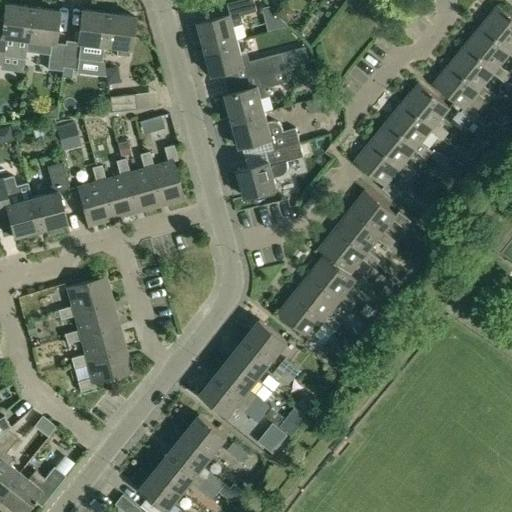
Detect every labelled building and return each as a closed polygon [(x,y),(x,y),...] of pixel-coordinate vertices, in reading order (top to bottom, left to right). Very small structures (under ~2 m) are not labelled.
[(230,15),(198,24),(205,48),(237,40),(234,26),(243,24),(241,15),(257,11),(254,0),(239,0),(227,3),(230,15)] [(0,63),(1,64),(1,57),(25,60),(26,52),(26,48),(27,41),(32,8),(4,5),(2,22),(0,21),(0,63)] [(511,15),(499,5),(483,25),(511,48),(511,52),(511,54),(511,55),(511,15)] [(286,6),(280,14),(289,21),(295,12),(286,6)] [(26,48),(26,52),(49,54),(48,70),(62,71),(63,67),(65,45),(54,43),(58,11),(32,8),(27,41),(26,48)] [(65,45),(63,67),(71,68),(78,69),(79,59),(101,62),(103,46),(107,14),(80,11),(76,42),(66,41),(65,45)] [(107,14),(103,46),(117,48),(116,56),(129,57),(129,50),(133,17),(107,14)] [(480,28),(467,44),(498,70),(495,74),(506,83),(511,75),(511,73),(502,65),(511,54),(511,52),(511,48),(483,25),(480,28)] [(237,40),(205,48),(212,76),(245,67),(247,78),(255,76),(285,68),(282,53),(244,63),(237,40)] [(464,48),(450,64),(482,90),(479,93),(486,98),(488,100),(490,102),(497,94),(486,85),(495,74),(498,70),(467,44),(464,48)] [(448,67),(434,84),(465,109),(466,110),(463,113),(474,122),(481,114),(478,112),(476,110),(470,105),(479,93),(482,90),(450,64),(448,67)] [(70,78),(71,68),(63,67),(62,71),(61,77),(70,78)] [(226,97),(223,100),(225,108),(230,110),(233,121),(265,113),(259,91),(289,82),(285,68),(255,76),(257,86),(226,95),(226,97)] [(420,82),(403,102),(435,128),(432,132),(443,141),(450,133),(439,124),(452,108),(420,82)] [(134,94),(109,97),(111,111),(136,109),(134,94)] [(400,106),(387,121),(419,148),(416,152),(427,161),(433,153),(422,143),(432,132),(435,128),(403,102),(400,106)] [(46,104),(45,116),(56,117),(58,105),(46,104)] [(236,132),(233,136),(235,143),(239,144),(240,147),(271,139),(274,150),(300,143),(296,128),(285,132),(285,131),(285,130),(284,130),(284,129),(284,128),(283,127),(282,126),(281,125),(280,125),(280,124),(279,124),(279,123),(278,123),(277,123),(276,122),(275,122),(274,122),(273,122),(272,122),(272,121),(271,122),(270,122),(269,122),(268,122),(267,122),(265,113),(233,121),(236,132)] [(160,115),(150,118),(153,131),(164,128),(160,115)] [(73,118),(55,123),(59,137),(77,132),(73,118)] [(384,126),(371,141),(403,167),(400,171),(411,180),(418,171),(407,162),(416,152),(419,148),(387,121),(384,126)] [(9,125),(0,128),(4,141),(13,139),(9,125)] [(368,145),(355,161),(386,187),(384,189),(384,190),(395,199),(402,192),(391,182),(400,171),(403,167),(371,141),(368,145)] [(126,142),(117,144),(120,157),(129,154),(126,142)] [(269,163),(238,171),(245,197),(277,189),(274,178),(278,177),(279,177),(280,177),(280,176),(281,176),(282,176),(282,175),(283,175),(284,174),(285,173),(286,172),(286,171),(287,170),(287,169),(287,168),(288,167),(288,166),(288,165),(288,164),(288,163),(288,162),(287,162),(287,161),(304,157),(300,143),(274,150),(267,152),(269,163)] [(153,167),(149,168),(159,208),(184,201),(173,162),(177,161),(173,146),(163,148),(167,163),(153,167)] [(129,173),(125,175),(135,214),(159,208),(149,168),(153,167),(149,152),(140,155),(144,169),(129,173)] [(31,198),(40,230),(66,223),(58,193),(68,190),(59,154),(48,157),(50,166),(47,167),(52,186),(54,192),(45,194),(31,198)] [(105,180),(101,181),(111,221),(135,214),(125,175),(129,173),(125,159),(115,161),(119,176),(105,180)] [(451,159),(444,168),(456,178),(463,169),(451,159)] [(96,183),(76,188),(87,227),(111,221),(101,181),(105,180),(101,165),(96,167),(92,168),(96,183)] [(14,176),(0,179),(0,207),(5,206),(13,234),(13,237),(40,230),(31,198),(27,183),(16,186),(14,176)] [(366,190),(351,210),(382,235),(385,232),(394,220),(406,229),(412,221),(399,211),(397,215),(366,190)] [(351,210),(335,230),(367,255),(370,251),(379,240),(391,249),(397,241),(385,232),(382,235),(351,210)] [(335,230),(319,250),(326,255),(352,274),(364,260),(375,269),(381,261),(370,251),(367,255),(335,230)] [(326,255),(310,275),(342,300),(339,303),(351,312),(357,304),(346,295),(358,279),(352,274),(326,255)] [(308,278),(295,294),(327,320),(324,323),(335,332),(342,324),(330,315),(339,303),(342,300),(310,275),(308,278)] [(71,307),(57,311),(60,321),(74,317),(73,312),(112,301),(105,277),(66,287),(71,307)] [(292,298),(279,314),(310,339),(308,342),(320,352),(326,344),(315,335),(324,323),(327,320),(295,294),(292,298)] [(78,330),(63,334),(66,344),(81,340),(80,335),(118,325),(112,301),(73,312),(74,317),(78,330)] [(367,303),(360,312),(368,318),(375,309),(367,303)] [(261,320),(246,338),(273,360),(288,342),(261,320)] [(34,323),(26,325),(29,336),(37,334),(34,323)] [(85,355),(70,359),(73,368),(88,364),(86,359),(125,348),(118,325),(80,335),(81,340),(85,355)] [(246,338),(231,357),(258,380),(273,360),(246,338)] [(333,352),(341,359),(346,353),(338,347),(333,352)] [(92,378),(77,382),(80,392),(94,388),(93,383),(132,373),(125,348),(86,359),(88,364),(92,378)] [(231,357),(216,376),(243,398),(258,380),(231,357)] [(285,358),(280,365),(295,377),(301,370),(285,358)] [(280,365),(273,374),(288,386),(295,377),(280,365)] [(216,376),(201,395),(228,417),(243,398),(216,376)] [(256,395),(250,403),(265,415),(271,407),(256,395)] [(250,403),(244,411),(259,423),(265,415),(250,403)] [(200,414),(185,434),(213,456),(228,437),(200,414)] [(0,435),(7,430),(11,427),(4,416),(0,418),(0,435)] [(0,435),(0,497),(20,473),(1,459),(18,438),(7,430),(0,435)] [(185,434),(170,452),(198,474),(200,471),(204,467),(213,456),(185,434)] [(234,442),(228,450),(242,462),(249,454),(234,442)] [(170,452),(155,471),(183,493),(192,482),(198,474),(170,452)] [(20,473),(0,497),(0,499),(15,511),(22,511),(33,500),(41,507),(66,476),(54,467),(45,479),(35,471),(27,479),(20,473)] [(155,471),(140,490),(168,511),(174,504),(183,493),(155,471)] [(211,472),(205,480),(219,492),(226,484),(211,472)] [(205,480),(199,488),(213,499),(219,492),(205,480)] [(123,495),(116,504),(125,511),(140,511),(142,510),(123,495)]
